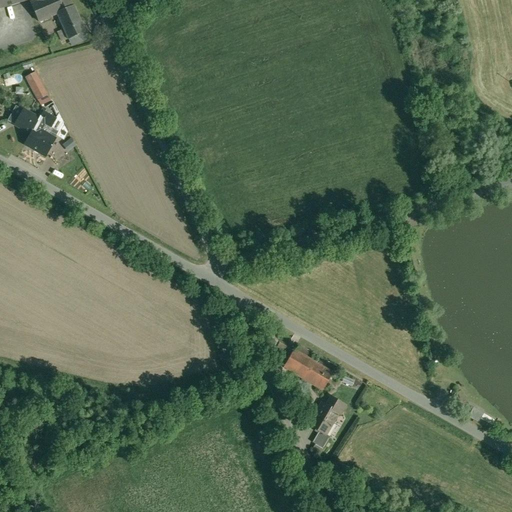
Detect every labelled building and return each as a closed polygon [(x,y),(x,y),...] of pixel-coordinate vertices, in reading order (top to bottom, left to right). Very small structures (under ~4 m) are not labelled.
[(0,0),(0,7),(24,0),(30,0),(32,3),(31,3),(39,22),(57,14),(56,13),(72,6),(69,0),(0,0)] [(72,6),(56,13),(57,14),(68,40),(85,32),(74,5),(72,6)] [(48,95),(36,72),(25,78),(37,101),(48,95)] [(15,124),(23,110),(16,106),(8,121),(15,124)] [(15,124),(13,126),(30,135),(34,127),(38,120),(40,117),(23,108),(23,110),(15,124)] [(56,119),(43,112),(40,117),(38,120),(51,128),(56,119)] [(51,128),(38,120),(34,127),(55,139),(56,136),(64,122),(59,113),(56,119),(51,128)] [(64,122),(56,136),(64,140),(69,131),(64,122)] [(55,139),(34,127),(30,135),(25,145),(45,156),(55,139)] [(76,146),(71,137),(62,145),(68,152),(76,146)] [(290,341),(281,336),(278,341),(287,346),(290,341)] [(278,359),(273,349),(268,351),(273,361),(278,359)] [(333,373),(293,350),(284,367),(323,390),(333,373)] [(332,398),(327,406),(322,403),(309,425),(319,431),(325,435),(326,435),(338,413),(340,414),(345,406),(332,398)] [(495,420),(473,408),(467,417),(489,430),(495,420)] [(329,436),(335,438),(340,424),(334,422),(329,436)] [(325,435),(319,431),(312,443),(323,449),(330,437),(326,435),(325,435)]
